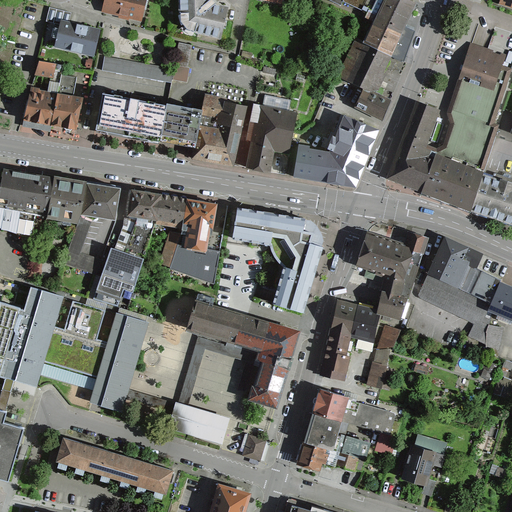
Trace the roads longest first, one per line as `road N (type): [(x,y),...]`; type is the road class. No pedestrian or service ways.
road 1 (primary): [(360,206),(0,145)]
road 2 (residential): [(360,206),(277,480)]
road 3 (residential): [(33,409),(277,480)]
road 4 (residential): [(443,2),(360,206)]
road 5 (primary): [(511,251),(448,225),(360,206)]
